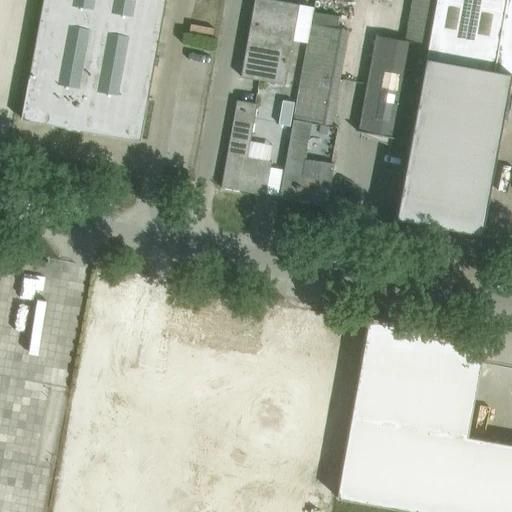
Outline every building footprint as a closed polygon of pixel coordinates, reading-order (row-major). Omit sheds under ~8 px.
[(165,0),(43,0),(22,119),(140,140),(154,65),(157,65),(158,58),(155,58),(165,0)] [(254,0),(241,77),(285,85),(299,4),(272,0),(254,0)] [(358,131),(357,131),(359,132),(363,132),(391,138),(390,146),(389,153),(408,157),(426,59),(428,46),(429,46),(437,0),(411,0),(404,42),(377,37),(359,131),(358,131)] [(408,157),(397,219),(454,229),(476,233),(482,234),(511,74),(511,0),(437,0),(429,46),(428,46),(426,59),(408,157)] [(307,43),(298,91),(336,98),(348,30),(337,28),(339,16),(313,12),(307,43)] [(293,120),(279,198),(326,206),(333,168),(320,166),(318,177),(302,174),(311,123),(337,128),(337,126),(331,125),(336,98),(298,91),(293,120)] [(221,187),(265,195),(271,161),(248,157),(257,104),(237,100),(221,187)] [(282,100),(278,124),(290,126),(294,102),(282,100)] [(367,319),(335,499),(407,511),(511,511),(511,443),(468,436),(482,362),(486,338),(485,337),(436,329),(419,326),(368,316),(367,319)] [(265,392),(259,429),(330,440),(341,365),(317,362),(315,373),(273,366),(276,352),(165,334),(158,375),(265,392)] [(83,398),(62,511),(317,511),(329,444),(83,398)]
